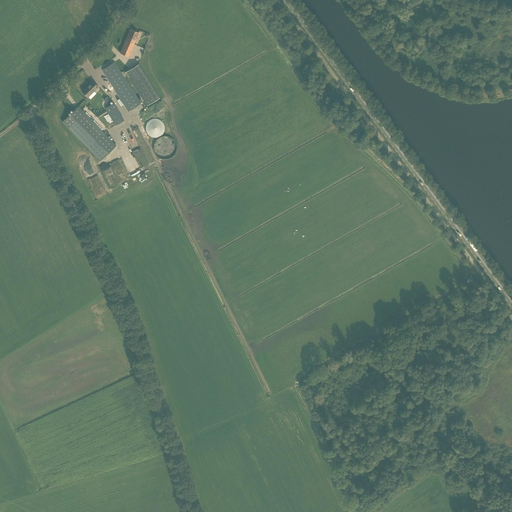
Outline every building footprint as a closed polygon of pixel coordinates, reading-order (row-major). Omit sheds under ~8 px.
[(120,53),(124,55),(128,57),(138,32),(130,29),(120,53)] [(102,70),(105,74),(129,112),(141,104),(114,62),(102,70)] [(159,98),(147,78),(138,64),(125,72),(147,106),(159,98)] [(98,87),(92,81),(82,91),(87,97),(98,87)] [(113,103),(105,109),(115,125),(124,120),(113,103)] [(117,145),(78,106),(62,121),(100,161),(117,145)] [(163,128),(163,126),(163,125),(163,123),(162,121),(160,120),(159,119),(157,118),(155,117),(154,117),(152,118),(150,118),(149,119),(148,120),(146,121),(146,123),(145,125),(145,126),(145,128),(146,130),(146,131),(148,133),(150,134),(151,135),(153,135),(155,135),(156,135),(158,134),(159,134),(161,132),(162,131),(163,130),(163,128)]
